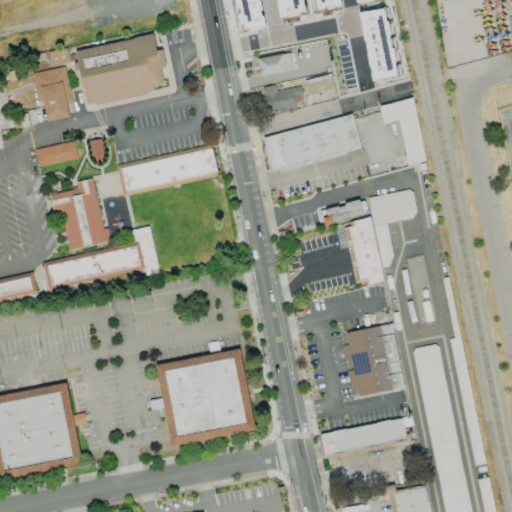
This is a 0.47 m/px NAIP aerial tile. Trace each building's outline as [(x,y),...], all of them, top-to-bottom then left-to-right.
[(75,49),(85,106),(152,94),(151,87),(163,85),(160,69),(165,68),(162,49),(155,50),(153,35),(75,49)] [(48,52),(50,67),(69,63),(66,49),(48,52)] [(256,59),(260,76),(292,70),(289,53),(256,59)] [(68,117),(66,104),(71,103),(65,67),(31,73),(36,102),(42,101),(46,121),(68,117)] [(304,83),(308,95),(333,88),(329,76),(304,83)] [(275,91),(274,85),(261,88),(265,115),(295,110),(294,102),(302,101),(299,87),(275,91)] [(379,105),(382,124),(398,121),(407,165),(424,162),(412,99),(379,105)] [(262,136),(269,170),(359,149),(351,116),(262,136)] [(102,160),(101,140),(90,140),(91,160),(102,160)] [(37,167),(77,159),(74,141),(33,149),(37,167)] [(216,176),(211,146),(116,163),(122,194),(216,176)] [(68,250),(109,243),(106,228),(101,229),(92,179),(74,182),(76,189),(48,194),(51,211),(60,209),(68,250)] [(367,197),(370,218),(342,223),(346,245),(346,244),(350,266),(351,266),(354,283),(366,281),(367,284),(383,281),(380,266),(392,264),(385,223),(416,217),(411,189),(367,197)] [(363,199),(319,211),(323,226),(367,215),(363,199)] [(42,262),(47,288),(156,267),(148,226),(130,230),(133,244),(42,262)] [(0,279),(0,299),(36,293),(32,273),(0,279)] [(345,332),(347,345),(341,346),(343,361),(346,361),(350,385),(354,385),(356,396),(402,389),(392,324),(345,332)] [(483,464),(460,337),(449,339),(472,466),(483,464)] [(468,511),(439,344),(413,348),(442,511),(468,511)] [(254,432),(240,349),(155,363),(169,446),(254,432)] [(87,467),(5,485),(0,460),(0,399),(72,384),(87,467)] [(405,441),(402,419),(319,433),(323,455),(405,441)] [(484,511),(496,511),(490,477),(479,479),(484,511)] [(429,511),(425,486),(388,492),(390,504),(391,504),(392,511),(429,511)]
